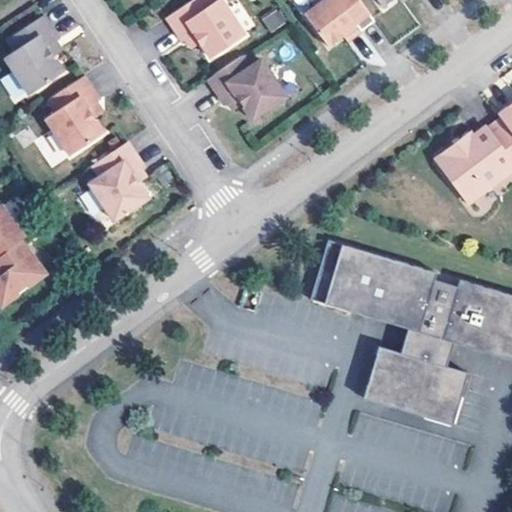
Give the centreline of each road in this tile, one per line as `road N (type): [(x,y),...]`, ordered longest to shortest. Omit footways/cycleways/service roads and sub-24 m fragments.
road 1 (residential): [(511,25),(243,226)]
road 2 (residential): [(243,226),(38,380),(0,426)]
road 3 (residential): [(87,0),(243,226)]
